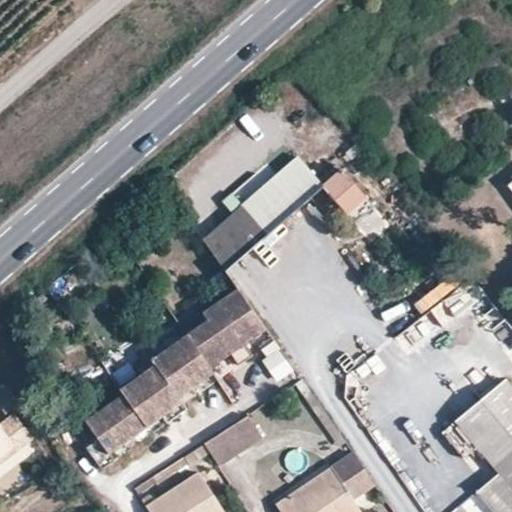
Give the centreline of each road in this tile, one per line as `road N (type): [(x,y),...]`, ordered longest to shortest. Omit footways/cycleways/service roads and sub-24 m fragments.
road 1 (primary): [(0,266),(299,0)]
road 2 (unknown): [(136,511),(137,472),(295,339)]
road 3 (unknown): [(511,366),(457,363),(438,372),(419,406),(425,450),(461,511)]
road 4 (unknown): [(410,511),(295,339)]
road 5 (unclassified): [(0,110),(122,0)]
